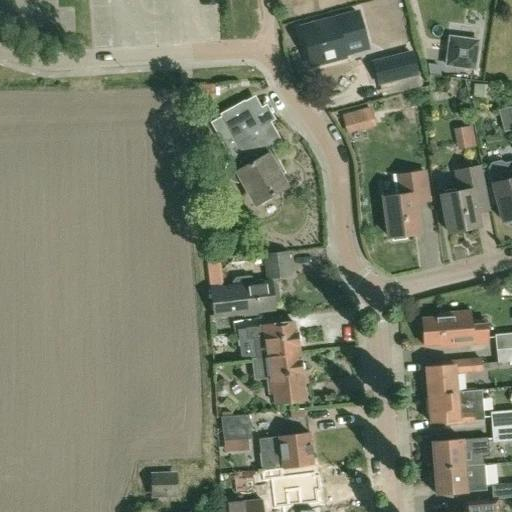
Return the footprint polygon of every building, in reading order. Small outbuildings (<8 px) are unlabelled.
[(339,39),(362,33),(357,13),(301,28),(311,66),(344,57),(339,39)] [(447,52),(445,67),(475,71),(478,41),(464,39),(463,47),(455,53),(447,52)] [(410,54),(373,64),(378,83),(416,74),(410,54)] [(474,85),(473,97),(488,98),(489,85),(474,85)] [(244,103),(221,116),(242,153),(230,160),(229,160),(228,161),(228,162),(227,163),(226,163),(226,164),(225,165),(225,166),(224,167),(224,169),(224,170),(224,171),(224,172),(224,173),(225,174),(225,175),(225,176),(226,177),(226,178),(227,179),(228,180),(229,180),(230,181),(231,182),(232,182),(233,183),(234,183),(235,183),(236,183),(237,183),(238,183),(239,183),(253,206),(256,205),(285,189),(278,177),(283,174),(268,145),(278,139),(270,124),(259,130),(244,103)] [(511,106),(497,109),(500,128),(511,126),(511,106)] [(370,107),(341,115),(347,134),(375,126),(370,107)] [(454,127),(458,147),(472,144),(469,124),(454,127)] [(511,160),(504,162),(500,160),(491,162),(488,166),(501,220),(511,216),(511,160)] [(455,170),(459,192),(441,195),(449,232),(479,226),(477,211),(488,209),(480,165),(455,170)] [(406,239),(405,235),(418,233),(414,201),(428,200),(424,171),(393,175),(396,196),(383,197),(388,237),(392,237),(392,240),(406,239)] [(268,279),(289,276),(286,253),(265,255),(268,279)] [(220,280),(219,257),(204,258),(205,280),(220,280)] [(271,283),(254,285),(253,281),(250,278),(236,279),(233,283),(234,287),(211,290),(214,316),(274,310),(273,303),(276,302),(279,299),(277,286),(274,283),(271,284),(271,283)] [(440,350),(489,345),(486,319),(471,320),(470,311),(421,316),(424,345),(439,344),(440,350)] [(297,336),(296,334),(294,335),(293,324),(246,330),(247,342),(254,341),(256,358),(252,359),(252,360),(299,354),(298,345),(300,342),(300,338),(297,336)] [(511,333),(494,335),(496,350),(511,348),(511,333)] [(511,361),(511,348),(496,350),(497,363),(511,361)] [(299,354),(252,360),(255,379),(272,376),(275,404),(305,400),(301,374),(304,371),(303,366),(300,364),(299,354)] [(457,392),(455,372),(465,371),(483,370),(482,360),(440,363),(441,366),(427,367),(429,395),(457,392)] [(466,391),(457,392),(429,395),(431,424),(445,422),(445,424),(474,422),(474,421),(483,420),(481,391),(466,391)] [(511,410),(490,412),(491,427),(511,425),(511,410)] [(251,439),(248,415),(221,417),(223,441),(251,439)] [(511,425),(491,427),(493,442),(511,440),(511,425)] [(309,434),(258,441),(262,472),(281,469),(283,469),(313,465),(309,434)] [(487,437),(462,439),(431,442),(434,468),(464,465),(484,463),(483,456),(489,455),(487,437)] [(434,468),(434,471),(432,471),(430,473),(431,482),(433,484),(435,483),(436,495),(466,492),(466,491),(486,489),(484,463),(464,465),(434,468)] [(262,472),(261,472),(262,481),(270,480),(274,509),(284,507),(317,503),(316,492),(320,491),(318,476),(314,476),(314,473),(282,477),(281,469),(262,472)] [(151,498),(178,497),(177,473),(150,473),(151,498)] [(511,483),(491,485),(492,498),(511,496),(511,483)] [(494,511),(493,499),(463,501),(464,511),(494,511)] [(261,511),(261,501),(221,505),(221,511),(261,511)]
